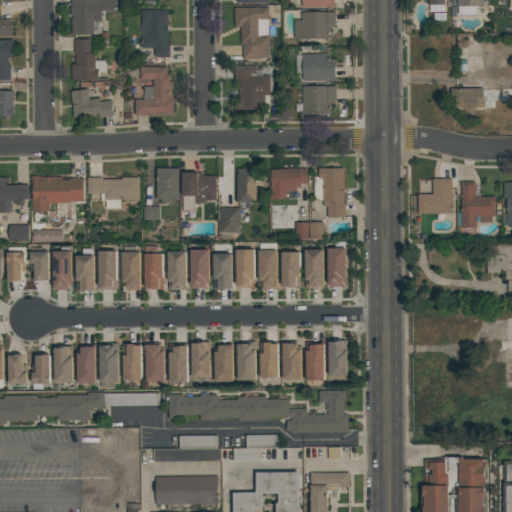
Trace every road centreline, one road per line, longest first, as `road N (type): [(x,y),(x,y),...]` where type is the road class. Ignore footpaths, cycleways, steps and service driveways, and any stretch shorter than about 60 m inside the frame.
road 1 (residential): [(511,149),(430,139),(0,147)]
road 2 (tertiary): [(381,0),(385,511)]
road 3 (residential): [(29,317),(384,315)]
road 4 (residential): [(43,0),(43,147)]
road 5 (residential): [(203,0),(206,141)]
